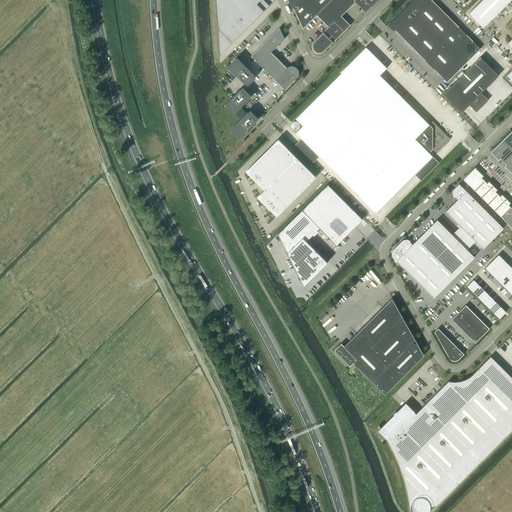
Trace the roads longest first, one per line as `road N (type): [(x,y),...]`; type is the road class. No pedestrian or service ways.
road 1 (motorway): [(95,0),(136,156),(273,401),(317,511)]
road 2 (motorway): [(339,511),(294,392),(192,190),(167,108),(153,0)]
road 3 (track): [(260,511),(219,397),(103,167),(51,6)]
road 4 (unclassified): [(511,319),(462,368),(449,368),(382,254),(511,120)]
